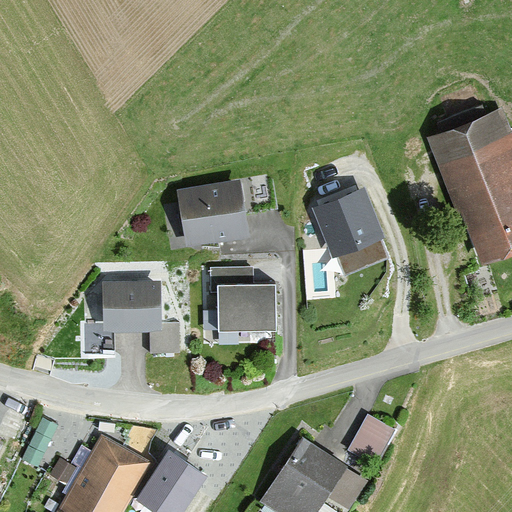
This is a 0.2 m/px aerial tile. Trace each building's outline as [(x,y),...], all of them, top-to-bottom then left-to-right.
[(479,256),(511,242),(511,121),(502,97),(426,128),(479,256)] [(362,183),(313,204),(333,251),(382,231),(362,183)] [(177,202),(184,245),(245,234),(238,191),(177,202)] [(152,324),(151,284),(98,286),(99,326),(152,324)] [(211,332),(273,334),(274,289),(213,286),(211,332)] [(366,420),(348,450),(373,465),(391,434),(366,420)] [(124,511),(152,461),(97,432),(54,511),(124,511)] [(178,511),(207,467),(169,443),(137,493),(168,511),(178,511)] [(300,443),(263,502),(278,511),(304,511),(334,464),(300,443)]
